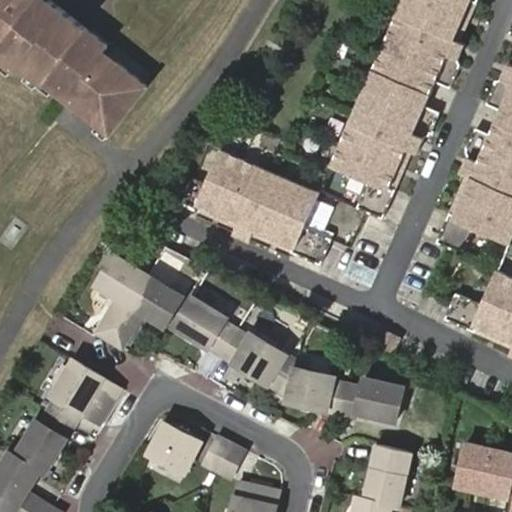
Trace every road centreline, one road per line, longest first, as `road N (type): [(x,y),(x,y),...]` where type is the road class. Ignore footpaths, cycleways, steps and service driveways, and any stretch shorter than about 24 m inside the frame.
road 1 (residential): [(0,355),(76,225),(188,107),(263,0)]
road 2 (residential): [(89,511),(152,405),(166,396),(182,396),(284,449),(298,466),(295,511)]
road 3 (residential): [(380,312),(511,4)]
road 4 (residential): [(184,225),(380,312)]
road 5 (residential): [(380,312),(511,373)]
